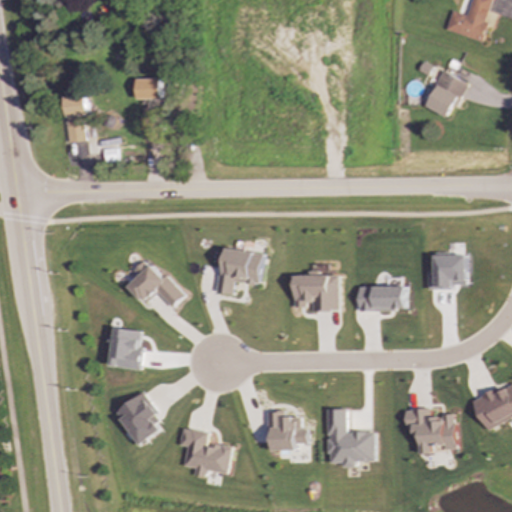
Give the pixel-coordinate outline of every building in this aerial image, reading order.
[(445,31),(481,42),(487,22),(484,21),(491,0),(471,0),(467,16),(451,11),(445,31)] [(466,83),(442,72),(425,107),(449,118),(466,83)] [(138,99),(162,99),(162,79),(138,80),(138,99)] [(86,142),(86,123),(89,123),(88,96),(66,96),(68,142),(86,142)] [(235,295),(237,282),(263,285),(266,254),(226,249),(221,294),(235,295)] [(468,255),(437,255),(437,272),(429,272),(429,289),(457,289),(457,285),(468,285),(468,255)] [(164,270),(160,274),(147,260),(136,270),(142,276),(131,286),(146,304),(160,292),(174,308),(187,296),(164,270)] [(297,276),(298,308),(308,308),(308,303),(315,303),(315,312),(342,311),(341,275),(297,276)] [(362,312),(408,311),(407,287),(361,288),(362,312)] [(142,370),(145,348),(141,348),(143,331),(116,328),(112,367),(142,370)] [(498,390),(475,401),(488,430),(511,419),(511,386),(499,393),(498,390)] [(160,414),(145,393),(118,412),(142,445),(163,431),(154,419),(160,414)] [(456,415),(432,417),(431,408),(407,410),(408,427),(415,427),(416,437),(421,436),(423,455),(434,454),(434,450),(458,448),(456,415)] [(377,462),(376,431),(348,432),(348,409),(329,410),(330,464),(344,464),(344,468),(357,467),(357,462),(377,462)] [(274,451),(298,451),(298,444),(309,444),(309,430),(302,430),(302,422),(294,422),(294,417),(286,417),(286,412),(269,412),(269,439),(274,439),(274,451)] [(229,474),(234,448),(208,444),(210,432),(185,428),(182,446),(189,447),(186,467),(197,468),(196,476),(207,478),(208,471),(229,474)]
